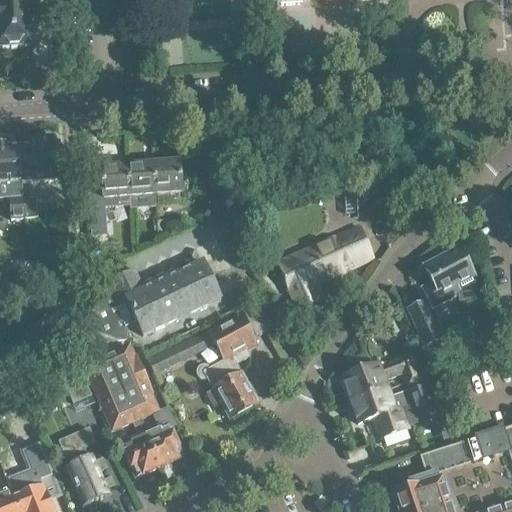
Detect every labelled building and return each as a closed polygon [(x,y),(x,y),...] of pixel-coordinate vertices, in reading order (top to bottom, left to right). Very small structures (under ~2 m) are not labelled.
[(30,32),(38,31),(40,29),(39,22),(38,21),(37,8),(38,7),(38,0),(37,0),(0,0),(0,49),(32,47),(30,32)] [(275,0),(277,9),(306,7),(306,1),(321,0),(355,0),(356,4),(385,1),(385,0),(275,0)] [(405,173),(401,130),(377,132),(380,175),(405,173)] [(356,177),(380,175),(377,132),(353,135),(356,177)] [(331,181),(357,179),(353,137),(329,138),(331,181)] [(33,148),(20,149),(22,186),(61,183),(58,148),(56,148),(55,141),(52,138),(47,138),(42,143),(43,146),(33,146),(33,148)] [(307,182),(331,181),(329,138),(305,140),(307,182)] [(258,182),(282,181),(281,140),(256,141),(258,182)] [(283,184),(307,182),(305,140),(280,142),(283,184)] [(234,183),(258,182),(256,141),(232,142),(234,183)] [(0,201),(9,201),(11,223),(14,223),(24,222),(22,186),(20,149),(6,150),(6,148),(0,148),(0,201)] [(153,166),(155,197),(182,195),(180,164),(153,166)] [(140,167),(127,168),(129,199),(129,209),(130,212),(156,210),(155,201),(155,197),(153,166),(140,167)] [(103,193),(88,194),(91,240),(92,239),(107,238),(105,211),(129,209),(129,199),(127,168),(101,170),(103,193)] [(388,217),(386,191),(356,193),(358,219),(388,217)] [(36,200),(24,201),(24,222),(38,221),(36,200)] [(167,223),(156,224),(158,237),(168,236),(167,223)] [(359,229),(277,264),(298,312),(323,301),(316,286),(373,261),(359,229)] [(425,269),(434,285),(423,290),(434,311),(460,297),(456,289),(473,279),(458,252),(425,269)] [(97,304),(88,333),(102,338),(119,344),(126,343),(129,329),(138,325),(143,337),(221,301),(204,264),(144,292),(134,271),(123,276),(102,286),(98,278),(97,279),(97,304)] [(118,265),(97,275),(98,278),(102,286),(123,276),(118,265)] [(439,341),(424,305),(408,311),(423,348),(439,341)] [(207,334),(147,363),(154,377),(214,348),(223,364),(219,366),(209,371),(207,369),(203,367),(200,368),(196,371),(195,375),(197,379),(200,382),(203,382),(206,382),(212,391),(212,393),(207,396),(215,409),(222,406),(224,410),(222,413),(225,418),(229,419),(230,421),(259,406),(236,367),(250,360),(246,353),(256,347),(240,318),(207,335),(207,334)] [(82,367),(113,434),(160,413),(131,351),(124,348),(82,367)] [(342,380),(350,403),(386,390),(384,384),(400,379),(406,394),(408,394),(408,393),(423,388),(412,356),(396,361),(397,363),(379,370),(378,367),(342,380)] [(78,369),(60,377),(76,414),(94,405),(78,369)] [(435,410),(435,409),(428,391),(427,388),(408,395),(408,394),(406,394),(390,400),(386,390),(350,403),(359,426),(375,420),(382,440),(409,430),(408,425),(422,420),(421,415),(435,410)] [(178,399),(169,403),(172,411),(181,407),(178,399)] [(38,435),(29,413),(6,422),(15,444),(38,435)] [(166,424),(144,434),(159,469),(182,459),(166,424)] [(58,444),(65,461),(70,458),(74,466),(66,470),(83,509),(111,497),(109,492),(115,489),(111,480),(104,483),(101,474),(107,472),(102,461),(96,464),(94,458),(88,460),(85,452),(96,447),(89,430),(58,444)] [(410,492),(391,498),(395,511),(511,511),(511,430),(472,444),(464,446),(420,461),(426,481),(409,486),(409,489),(410,492)] [(130,442),(122,446),(137,479),(159,469),(144,434),(138,437),(129,441),(130,442)] [(29,472),(7,481),(12,492),(11,492),(14,501),(18,511),(52,511),(49,504),(60,499),(39,446),(22,453),(29,472)] [(0,511),(18,511),(14,501),(10,490),(0,494),(0,511)] [(318,502),(313,506),(318,511),(326,511),(327,511),(330,508),(324,502),(321,499),(318,502)]
